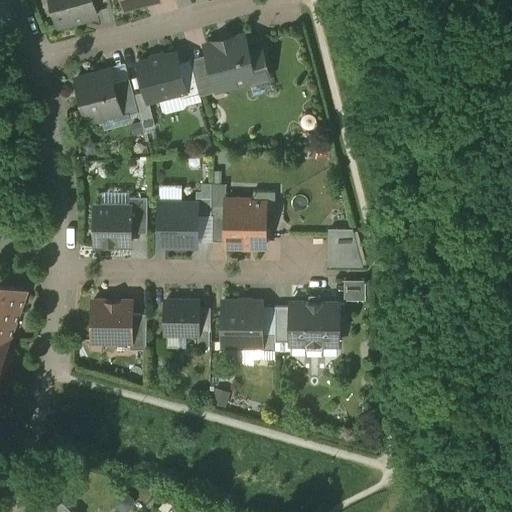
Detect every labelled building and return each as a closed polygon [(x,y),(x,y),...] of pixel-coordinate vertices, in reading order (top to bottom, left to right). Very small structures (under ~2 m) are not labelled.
[(52,0),(59,25),(98,14),(95,3),(93,0),(52,0)] [(243,35),(234,38),(234,36),(216,41),(216,42),(208,45),(207,43),(206,44),(208,54),(217,88),(218,87),(268,74),(262,49),(249,53),(244,33),(243,34),(243,35)] [(177,52),(138,62),(148,100),(180,92),(187,90),(179,61),(177,52)] [(208,54),(191,58),(200,92),(199,92),(200,95),(219,90),(218,87),(217,88),(208,54)] [(191,58),(179,61),(187,90),(180,92),(182,97),(199,92),(200,92),(191,58)] [(110,69),(76,78),(87,120),(90,119),(93,121),(103,119),(105,115),(120,111),(121,111),(114,82),(110,69)] [(130,78),(114,82),(121,111),(120,111),(121,116),(139,111),(130,78)] [(13,115),(1,117),(3,129),(15,127),(13,115)] [(226,184),(212,184),(212,197),(212,205),(226,205),(226,199),(226,184)] [(275,191),(254,191),(253,200),(266,200),(266,212),(275,212),(275,191)] [(148,197),(130,196),(130,206),(131,206),(131,232),(147,232),(148,197)] [(212,197),(196,197),(196,203),(198,203),(197,215),(212,215),(212,205),(212,197)] [(253,200),(226,199),(226,205),(226,241),(226,245),(244,246),(247,248),(252,248),(255,246),(266,246),(266,212),(266,200),(253,200)] [(196,203),(159,203),(159,245),(197,245),(197,215),(198,203),(196,203)] [(226,205),(212,205),(212,215),(211,241),(226,241),(226,205)] [(130,206),(96,206),(95,244),(131,244),(131,232),(131,206),(130,206)] [(329,226),(329,264),(359,264),(358,226),(329,226)] [(366,278),(343,278),(343,298),(365,298),(366,278)] [(0,366),(27,290),(0,280),(0,366)] [(132,301),(93,300),(93,340),(106,341),(112,346),(118,341),(130,341),(131,341),(132,313),(132,301)] [(199,301),(165,301),(165,333),(199,333),(199,329),(199,306),(199,301)] [(262,301),(223,301),(223,341),(227,345),(253,345),(253,349),(262,349),(262,333),(262,301)] [(339,302),(291,302),(291,306),(291,328),(291,344),(306,344),(306,350),(308,350),(308,354),(321,354),(321,350),(323,350),(323,344),(338,344),(339,331),(341,331),(341,316),(339,316),(339,302)] [(199,306),(199,329),(211,329),(211,306),(199,306)] [(291,306),(275,306),(275,333),(275,342),(276,341),(276,335),(286,335),(286,328),(291,328),(291,306)] [(147,313),(132,313),(131,341),(130,341),(130,349),(146,349),(147,313)] [(211,329),(199,329),(199,333),(199,346),(210,346),(211,329)] [(275,333),(262,333),(262,349),(275,350),(275,342),(275,333)] [(0,440),(22,444),(26,418),(1,414),(0,420),(0,440)] [(133,500),(126,494),(121,494),(115,500),(115,505),(122,511),(126,511),(132,504),(133,500)] [(74,511),(72,509),(62,500),(50,511),(74,511)]
